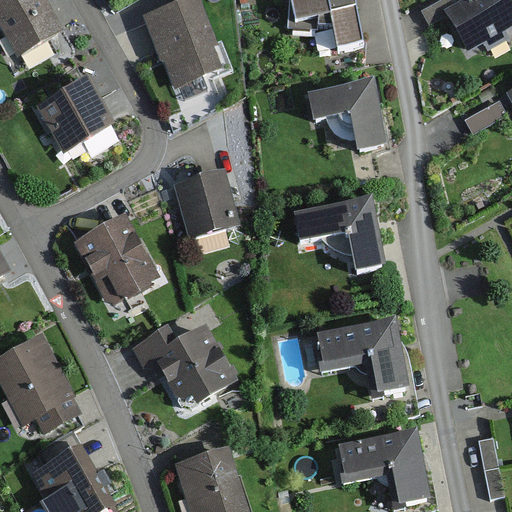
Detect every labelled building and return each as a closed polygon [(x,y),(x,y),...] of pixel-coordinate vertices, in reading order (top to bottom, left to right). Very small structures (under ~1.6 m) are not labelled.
[(46,0),(16,0),(0,9),(0,12),(26,60),(67,38),(46,0)] [(355,0),(289,0),(294,20),(327,14),(333,45),(363,39),(355,0)] [(511,14),(504,0),(493,0),(449,25),(470,62),(511,38),(511,14)] [(210,11),(161,27),(182,93),(232,77),(210,11)] [(375,77),(307,89),(313,120),(351,113),(357,147),(387,142),(375,77)] [(94,91),(52,113),(77,158),(119,136),(94,91)] [(502,106),(466,123),(473,137),(509,120),(502,106)] [(233,183),(187,193),(198,243),(244,233),(233,183)] [(372,198),(287,214),(293,245),(347,235),(354,269),(384,263),(372,198)] [(137,227),(91,251),(124,313),(170,289),(137,227)] [(198,245),(199,256),(230,253),(229,242),(198,245)] [(397,319),(312,334),(318,365),(373,355),(379,389),(409,384),(397,319)] [(179,335),(145,357),(158,377),(168,371),(189,405),(204,395),(214,411),(246,391),(214,341),(192,355),(179,335)] [(88,420),(49,347),(2,372),(32,429),(47,422),(55,438),(88,420)] [(417,432),(332,447),(337,478),(392,469),(398,503),(429,497),(417,432)] [(120,511),(89,457),(44,483),(60,511),(120,511)] [(254,511),(240,459),(187,474),(197,511),(254,511)]
